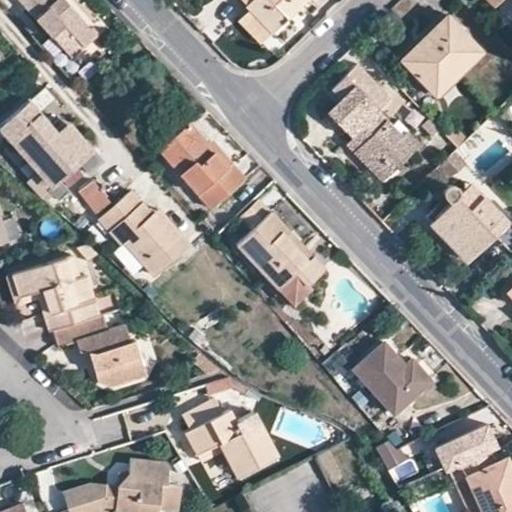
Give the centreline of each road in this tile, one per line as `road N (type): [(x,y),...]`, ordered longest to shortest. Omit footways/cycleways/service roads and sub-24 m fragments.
road 1 (residential): [(249,111),(511,399)]
road 2 (residential): [(249,111),(367,0)]
road 3 (residential): [(141,0),(249,111)]
